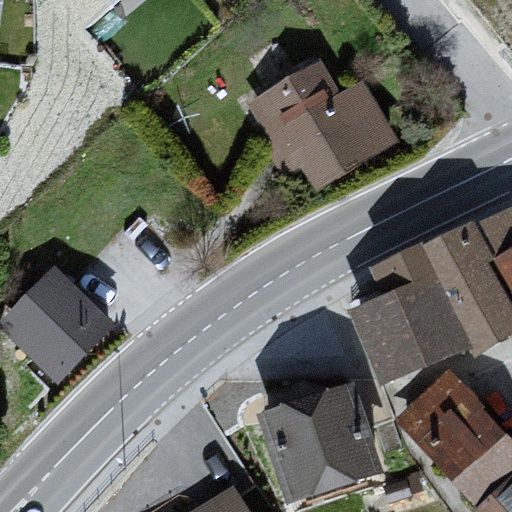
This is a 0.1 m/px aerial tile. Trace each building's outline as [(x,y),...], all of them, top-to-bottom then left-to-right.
[(0,0),(0,98),(14,99),(17,29),(44,30),(45,0),(0,0)] [(321,63),(245,104),(282,179),(300,172),(316,196),(400,149),(366,84),(341,96),(321,63)] [(511,211),(475,225),(511,307),(511,211)] [(511,337),(511,307),(475,225),(424,249),(469,356),(511,337)] [(381,303),(348,315),(385,391),(469,356),(424,249),(371,274),(381,303)] [(119,333),(57,271),(0,328),(0,333),(59,393),(119,333)] [(511,444),(452,378),(396,424),(472,509),(511,470),(511,444)] [(354,393),(259,421),(288,511),(311,511),(386,487),(354,393)] [(255,511),(237,484),(192,511),(255,511)] [(511,511),(511,503),(501,511),(511,511)]
